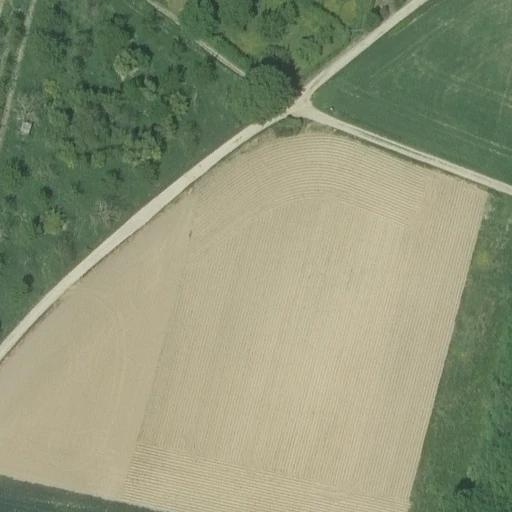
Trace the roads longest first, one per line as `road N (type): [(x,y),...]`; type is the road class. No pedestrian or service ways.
road 1 (track): [(0,351),(118,235),(286,102)]
road 2 (track): [(286,102),(511,192)]
road 3 (track): [(286,102),(418,0)]
